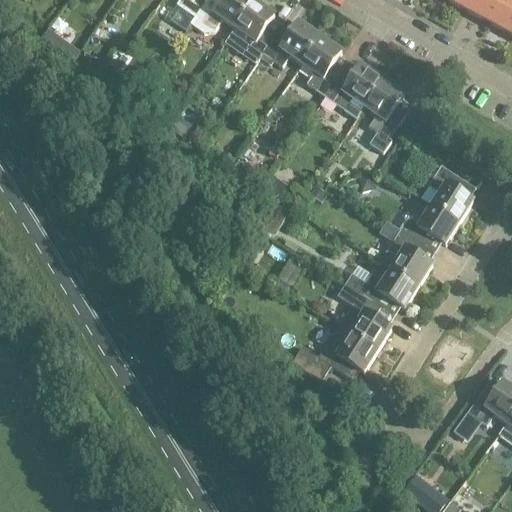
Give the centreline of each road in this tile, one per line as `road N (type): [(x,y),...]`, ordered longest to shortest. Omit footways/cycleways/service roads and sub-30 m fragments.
road 1 (residential): [(511,233),(500,227),(388,414),(421,439),(436,435),(511,332)]
road 2 (primary): [(214,511),(0,167)]
road 3 (residential): [(511,89),(359,0)]
